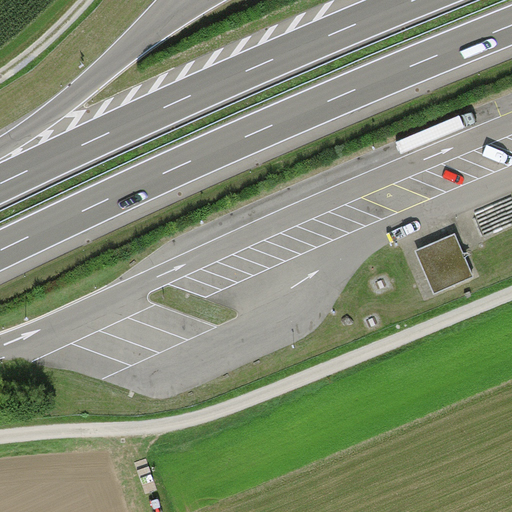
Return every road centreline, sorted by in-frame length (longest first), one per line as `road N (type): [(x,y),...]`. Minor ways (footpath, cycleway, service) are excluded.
road 1 (motorway): [(0,252),(511,26)]
road 2 (track): [(511,294),(225,410),(133,431),(0,436)]
road 3 (motorway): [(417,0),(0,184)]
road 4 (motorway): [(168,11),(0,152)]
